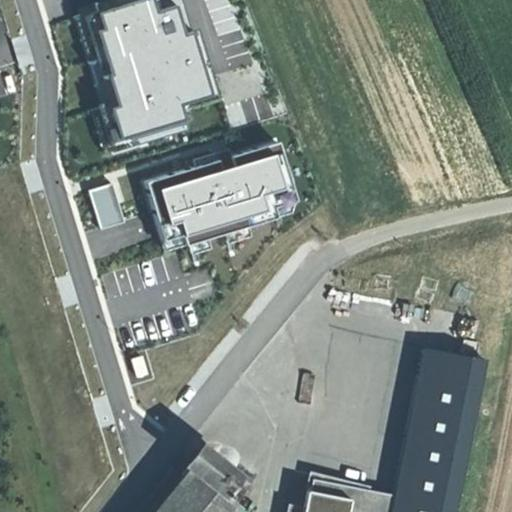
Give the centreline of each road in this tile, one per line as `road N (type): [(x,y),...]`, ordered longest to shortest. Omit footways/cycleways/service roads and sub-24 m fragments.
road 1 (residential): [(137,483),(45,171),(44,67),(23,0)]
road 2 (residential): [(137,483),(315,266)]
road 3 (track): [(235,0),(315,219),(315,266)]
road 4 (track): [(511,210),(373,237),(315,266)]
